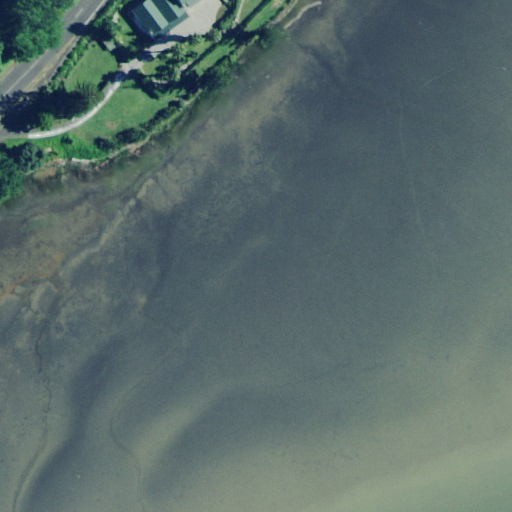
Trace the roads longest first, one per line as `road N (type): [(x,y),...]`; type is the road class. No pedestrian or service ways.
road 1 (unknown): [(0,129),(67,125),(135,57)]
road 2 (tertiary): [(93,0),(0,100)]
